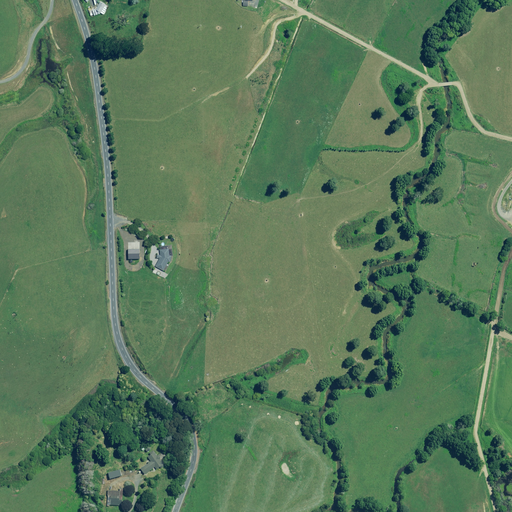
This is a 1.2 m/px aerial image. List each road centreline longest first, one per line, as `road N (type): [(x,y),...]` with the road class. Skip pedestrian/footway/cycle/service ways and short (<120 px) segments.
road 1 (unclassified): [(76,0),(90,40),(107,169),(116,332),(125,354),(192,426),(195,459),(176,511)]
road 2 (track): [(511,133),(471,114),(458,81),(436,83),(282,0)]
road 3 (track): [(496,330),(476,443),(497,511)]
